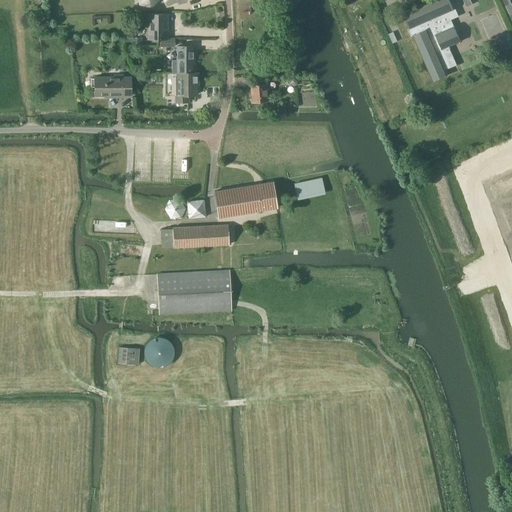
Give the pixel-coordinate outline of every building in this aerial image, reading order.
[(458,17),(450,0),(433,0),(404,13),(434,82),(448,75),(446,70),(458,65),(450,47),(461,41),(452,20),(458,17)] [(167,15),(149,14),(149,39),(157,39),(167,39),(167,15)] [(143,36),(135,35),(135,45),(144,45),(143,36)] [(191,47),(177,47),(177,58),(172,58),(172,73),(193,73),(193,60),(195,60),(195,51),(191,51),(191,47)] [(193,73),(177,73),(177,94),(175,94),(175,102),(190,102),(189,95),(197,95),(197,82),(199,82),(199,73),(193,73)] [(115,77),(95,77),(96,95),(115,95),(115,97),(123,97),(123,95),(132,95),(132,77),(124,77),(124,75),(115,75),(115,77)] [(253,101),(267,100),(266,88),(269,88),(268,78),(262,79),(263,84),(251,85),(253,101)] [(268,111),(279,110),(279,103),(268,103),(268,111)] [(323,177),(297,184),(301,197),(326,190),(323,177)] [(274,182),(216,191),(220,217),(278,208),(274,182)] [(229,224),(174,227),(174,228),(175,246),(175,247),(230,245),(229,224)] [(174,228),(162,229),(163,247),(175,246),(174,228)] [(157,274),(159,314),(232,310),(230,270),(157,274)] [(157,338),(154,339),(152,340),(150,341),(148,343),(146,345),(145,347),(144,350),(144,352),(144,355),(145,358),(146,360),(147,362),(149,364),(151,366),(153,367),(156,368),(158,369),(161,369),(163,368),(166,367),(168,366),(170,364),(172,362),(173,360),(174,358),(175,355),(175,352),(175,350),(174,347),(173,345),(171,343),(169,341),(167,340),(165,339),(162,338),(160,338),(157,338)] [(139,347),(118,346),(117,362),(138,364),(139,347)]
